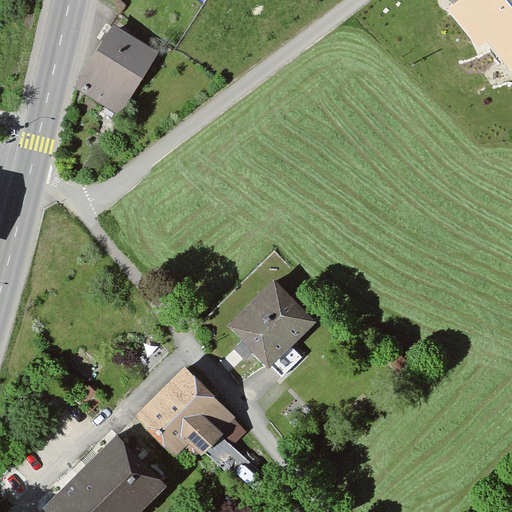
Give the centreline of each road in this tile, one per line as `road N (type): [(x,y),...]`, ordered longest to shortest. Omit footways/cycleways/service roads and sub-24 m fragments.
road 1 (residential): [(319,511),(79,209)]
road 2 (residential): [(79,209),(359,0)]
road 3 (primary): [(31,173),(72,0)]
road 4 (primary): [(0,301),(31,173)]
